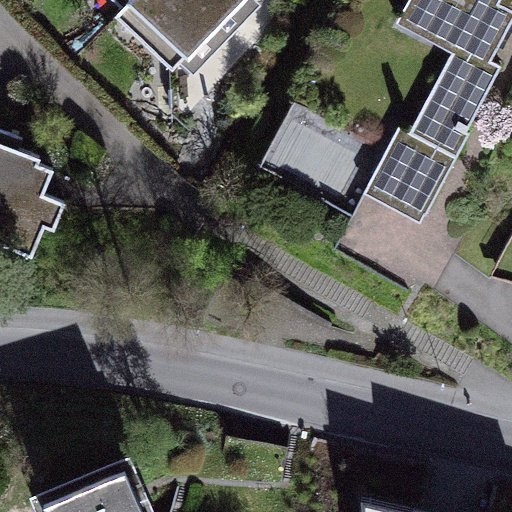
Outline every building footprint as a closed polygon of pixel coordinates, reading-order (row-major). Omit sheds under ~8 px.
[(270,0),(106,0),(188,86),(274,4),(270,0)] [(511,0),(413,0),(397,30),(461,64),(418,144),(403,136),(368,201),(430,234),(511,82),(496,73),(511,42),(511,0)] [(294,123),(271,165),(336,200),(359,159),(294,123)] [(87,159),(0,128),(0,280),(38,294),(87,159)] [(511,246),(503,286),(511,288),(511,246)] [(149,511),(127,460),(29,502),(33,511),(149,511)]
